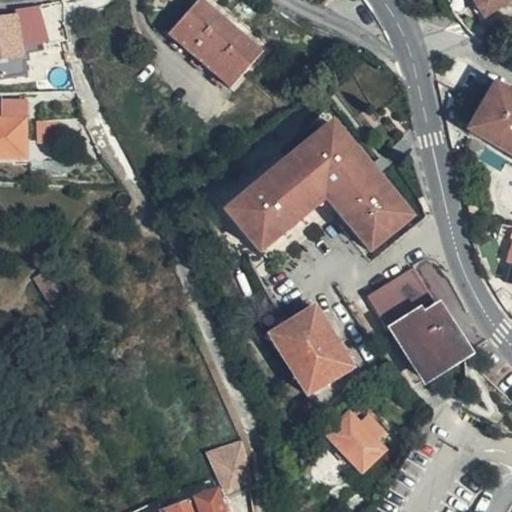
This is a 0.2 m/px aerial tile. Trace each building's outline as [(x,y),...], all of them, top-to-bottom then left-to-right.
[(171,38),(234,88),(263,53),(201,4),(171,38)] [(41,30),(37,7),(12,11),(14,20),(0,22),(0,61),(21,58),(17,34),(41,30)] [(45,54),(41,30),(17,34),(21,58),(45,54)] [(21,58),(0,61),(0,80),(24,77),(21,58)] [(370,99),(379,90),(370,79),(361,87),(370,99)] [(511,106),(500,100),(475,145),(511,165),(511,106)] [(40,141),(63,140),(62,117),(39,118),(40,141)] [(27,120),(0,120),(0,157),(28,156),(28,149),(27,120)] [(334,129),(225,216),(259,258),(327,203),(369,255),(410,222),(334,129)] [(494,196),(490,174),(477,177),(482,199),(494,196)] [(84,279),(70,257),(58,264),(71,287),(84,279)] [(430,295),(411,269),(396,278),(370,298),(389,326),(430,295)] [(431,380),(473,349),(472,347),(437,300),(395,331),(431,380)] [(276,339),(312,398),(354,373),(320,315),(315,318),(308,307),(287,317),(294,330),(276,339)] [(394,376),(392,372),(383,377),(385,381),(394,376)] [(387,432),(370,414),(360,424),(348,411),(327,431),(364,470),(384,450),(377,442),(387,432)] [(207,455),(217,478),(218,478),(251,468),(242,444),(207,455)] [(218,478),(217,478),(223,490),(229,502),(252,494),(251,467),(251,468),(218,478)] [(223,504),(229,502),(223,490),(217,492),(223,504)] [(225,511),(223,504),(217,492),(169,511),(165,511),(225,511)]
